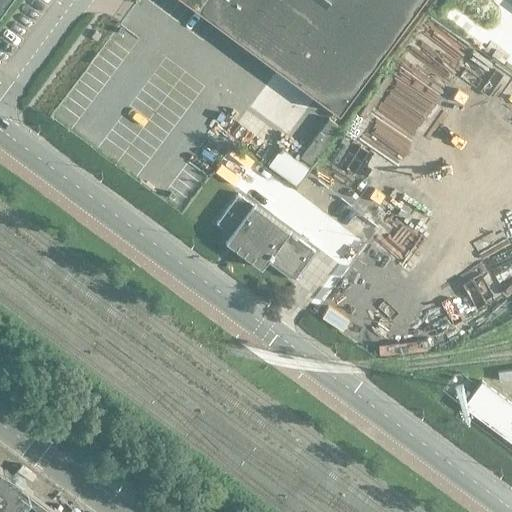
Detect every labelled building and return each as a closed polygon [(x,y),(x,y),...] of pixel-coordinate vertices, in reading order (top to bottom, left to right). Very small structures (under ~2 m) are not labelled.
[(0,0),(0,13),(9,0),(0,0)] [(186,0),(340,110),(421,0),(186,0)] [(96,32),(91,38),(96,43),(102,36),(96,32)] [(316,112),(294,141),(313,155),(335,126),(316,112)] [(309,167),(281,147),(268,166),(296,186),(309,167)] [(238,193),(216,223),(231,234),(225,241),(237,250),(261,268),(264,264),(267,260),(289,277),(293,280),(315,251),(288,231),(290,229),(254,202),(253,204),(238,193)] [(511,378),(511,368),(497,371),(498,376),(499,381),(511,378)] [(511,403),(487,385),(481,380),(480,382),(478,384),(463,405),(462,405),(511,442),(511,403)] [(0,511),(61,511),(43,498),(0,466),(0,511)]
